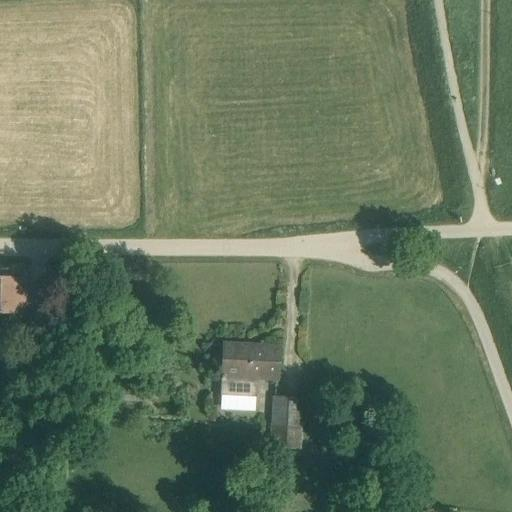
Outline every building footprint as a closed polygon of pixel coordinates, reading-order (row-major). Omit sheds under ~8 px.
[(0,313),(27,314),(28,278),(15,278),(15,277),(0,276),(0,313)] [(36,311),(15,347),(17,348),(34,358),(55,323),(36,311)] [(221,396),(250,398),(251,378),(277,379),(279,347),(224,344),(221,396)] [(17,348),(6,368),(22,378),(34,358),(17,348)] [(272,447),(299,449),(302,398),(274,397),(272,447)]
